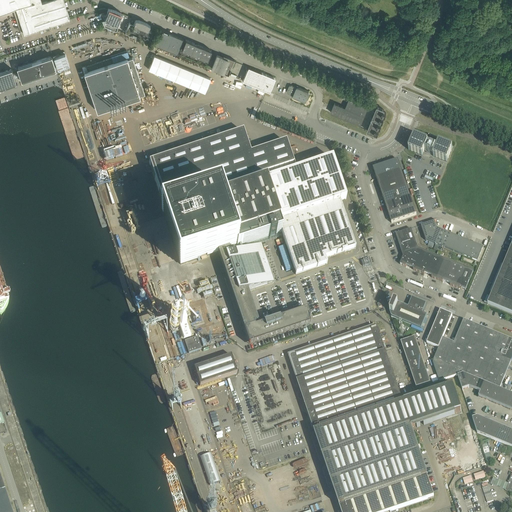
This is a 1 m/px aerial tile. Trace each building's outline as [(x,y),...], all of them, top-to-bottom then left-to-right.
[(0,0),(0,13),(13,9),(16,9),(24,34),(70,19),(63,0),(50,0),(42,3),(41,0),(0,0)] [(106,13),(104,12),(104,10),(102,11),(100,11),(99,12),(104,24),(116,29),(122,14),(121,13),(120,12),(119,11),(118,11),(115,10),(112,9),(111,8),(110,8),(108,8),(106,13)] [(129,22),(125,32),(149,42),(153,32),(148,30),(150,25),(146,23),(144,21),(140,20),(136,19),(134,24),(129,22)] [(155,45),(178,54),(184,39),(161,30),(155,45)] [(182,49),(208,60),(211,50),(186,40),(182,49)] [(65,54),(54,58),(58,69),(69,65),(65,54)] [(154,55),(149,69),(205,92),(211,78),(154,55)] [(226,58),(223,57),(217,55),(212,68),(218,70),(217,70),(229,75),(235,60),(226,57),(226,58)] [(22,81),(23,81),(56,70),(56,69),(52,56),(51,56),(18,67),(17,67),(22,81)] [(84,72),(97,111),(140,96),(140,95),(145,94),(133,57),(128,59),(127,58),(113,63),(112,58),(87,66),(88,71),(84,72)] [(262,73),(248,67),(243,81),(270,92),(271,88),(272,88),(275,79),(274,78),(262,73)] [(0,86),(15,81),(15,83),(16,82),(11,69),(0,72),(0,86)] [(294,97),(305,101),(306,101),(310,93),(309,92),(298,87),(298,86),(297,85),(296,86),(295,87),(291,85),(289,86),(287,91),(288,93),(292,95),(292,96),(292,98),(293,98),(294,97)] [(331,113),(361,125),(369,104),(350,96),(346,108),(335,103),(331,113)] [(367,131),(374,134),(375,132),(378,133),(379,130),(376,129),(378,126),(380,127),(381,124),(379,123),(380,120),(383,122),(384,119),(381,118),(382,115),(385,116),(386,113),(384,112),(384,110),(377,107),(367,131)] [(152,163),(149,164),(164,208),(166,207),(167,209),(162,210),(181,265),(218,253),(218,254),(249,346),(310,325),(307,318),(309,318),(310,317),(307,310),(290,316),(258,326),(255,327),(254,325),(258,323),(247,291),(273,282),(274,282),(261,244),(260,244),(234,253),(234,251),(230,252),(229,250),(229,249),(232,248),(236,247),(237,248),(282,233),(295,274),(296,275),(297,275),(326,265),(327,264),(325,259),(354,249),(355,249),(356,249),(355,247),(340,202),(346,200),(332,159),(315,164),(313,159),(296,164),(294,165),(286,142),(251,154),(243,132),(151,162),(152,163)] [(433,157),(447,162),(453,149),(439,143),(437,148),(427,144),(428,142),(414,137),(409,151),(422,156),(424,151),(427,153),(428,153),(430,154),(431,154),(434,155),(433,157)] [(373,169),(376,178),(401,170),(398,160),(373,169)] [(404,179),(401,170),(376,178),(379,187),(404,179)] [(407,188),(404,179),(379,187),(382,196),(407,188)] [(382,196),(385,205),(410,197),(407,188),(382,196)] [(385,205),(388,214),(413,206),(410,197),(385,205)] [(413,206),(388,214),(392,224),(417,215),(413,206)] [(426,241),(436,245),(441,231),(437,229),(435,222),(421,227),(426,241)] [(397,240),(401,249),(416,244),(412,230),(401,233),(400,233),(395,235),(397,240)] [(436,245),(445,249),(451,235),(441,231),(436,245)] [(445,249),(454,253),(460,239),(451,235),(445,249)] [(469,242),(460,239),(454,253),(463,257),(469,242)] [(469,242),(463,257),(477,263),(483,248),(469,242)] [(416,244),(401,249),(403,257),(400,265),(406,267),(406,266),(410,268),(418,249),(416,244)] [(511,245),(488,304),(511,314),(511,245)] [(418,249),(410,268),(414,269),(413,270),(419,273),(427,252),(418,249)] [(427,252),(419,273),(424,275),(425,274),(428,275),(436,256),(427,252)] [(446,260),(436,256),(428,275),(432,277),(432,278),(437,280),(446,260)] [(372,264),(370,258),(361,261),(363,267),(372,264)] [(443,281),(447,283),(455,264),(446,260),(437,280),(443,283),(443,281)] [(455,264),(447,283),(451,284),(450,286),(456,288),(464,268),(455,264)] [(464,268),(456,288),(461,290),(462,289),(466,291),(473,272),(464,268)] [(390,312),(391,317),(421,329),(427,315),(422,313),(426,304),(412,298),(408,307),(394,301),(390,312)] [(222,320),(218,303),(202,306),(206,324),(222,320)] [(427,343),(439,348),(452,315),(440,310),(427,343)] [(511,359),(511,340),(464,320),(448,357),(437,352),(433,363),(439,382),(463,374),(500,389),(511,359)] [(289,356),(341,511),(391,511),(434,498),(411,428),(417,426),(417,427),(455,414),(455,413),(461,412),(453,387),(450,388),(448,382),(438,385),(440,391),(403,404),(377,326),(289,356)] [(197,337),(185,342),(189,354),(201,350),(199,344),(197,337)] [(401,342),(405,354),(419,349),(416,341),(415,337),(401,342)] [(405,354),(409,365),(423,360),(419,349),(405,354)] [(194,369),(200,386),(237,374),(231,356),(194,368),(194,369)] [(423,360),(409,365),(412,377),(427,372),(423,360)] [(182,383),(188,381),(185,371),(179,373),(182,383)] [(427,372),(412,377),(416,388),(431,383),(427,372)] [(479,397),(511,410),(511,394),(463,374),(458,376),(462,390),(469,388),(481,392),(479,397)] [(191,410),(197,409),(190,386),(185,388),(191,410)] [(477,433),(511,447),(511,431),(477,417),(472,419),(477,433)] [(203,457),(200,457),(210,486),(212,485),(220,482),(211,454),(203,457)] [(473,475),(475,483),(487,479),(484,472),(473,475)] [(0,511),(12,511),(0,474),(0,511)] [(471,475),(463,478),(465,484),(473,482),(471,475)] [(495,505),(488,486),(482,488),(489,507),(495,505)] [(461,490),(467,511),(480,511),(474,487),(461,490)]
